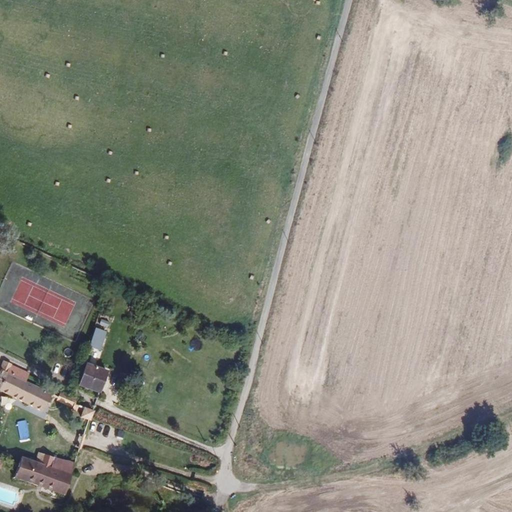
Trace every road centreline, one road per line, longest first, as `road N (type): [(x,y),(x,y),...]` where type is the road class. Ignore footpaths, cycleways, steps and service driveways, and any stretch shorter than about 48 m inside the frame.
road 1 (unclassified): [(225,484),(347,0)]
road 2 (track): [(511,416),(376,462),(225,484)]
